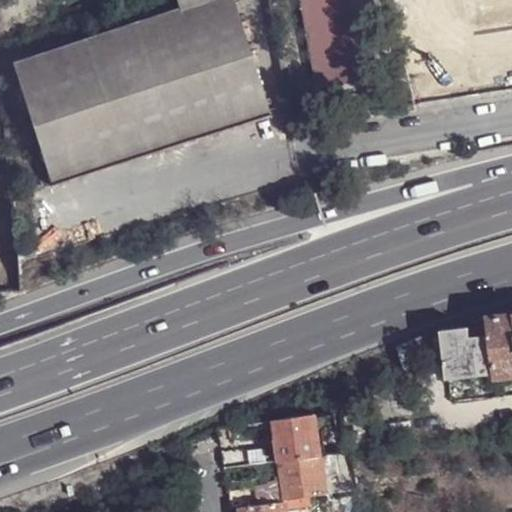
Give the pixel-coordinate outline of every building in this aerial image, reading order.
[(270,112),(235,0),(187,0),(182,2),(14,56),(54,182),(270,112)] [(350,0),(304,0),(320,85),(365,76),(350,0)] [(511,374),(511,313),(491,316),(494,334),(498,371),(499,376),(511,374)] [(498,371),(494,334),(473,337),(472,326),(444,329),(449,376),(498,371)] [(343,410),(330,413),(332,425),(346,423),(343,410)] [(319,427),(317,414),(275,420),(281,460),(324,453),(319,427)] [(281,460),(275,420),(268,421),(271,444),(273,461),(281,460)] [(227,467),(262,462),(273,461),(271,444),(260,445),(224,451),(227,467)] [(345,491),(360,488),(358,480),(353,451),(353,449),(344,451),(338,451),(345,491)] [(324,453),(281,460),(285,482),(287,499),(311,496),(329,493),(327,475),(326,467),(324,453)] [(287,499),(285,482),(230,490),(233,507),(287,499)] [(288,500),(289,510),(312,506),(311,496),(287,499),(288,500)] [(243,511),(289,511),(289,510),(288,500),(243,506),(243,511)]
